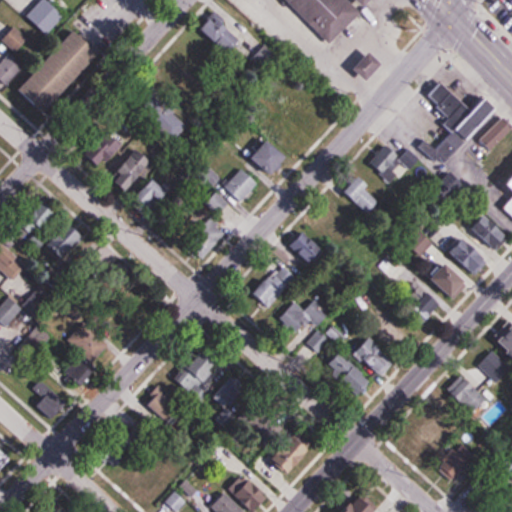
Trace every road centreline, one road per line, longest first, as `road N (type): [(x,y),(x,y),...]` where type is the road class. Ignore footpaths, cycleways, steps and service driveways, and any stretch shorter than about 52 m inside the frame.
road 1 (secondary): [(448,14),(423,57),(0,511)]
road 2 (residential): [(435,511),(0,121)]
road 3 (secondary): [(290,511),(511,267)]
road 4 (residential): [(184,0),(0,197)]
road 5 (residential): [(114,511),(0,407)]
